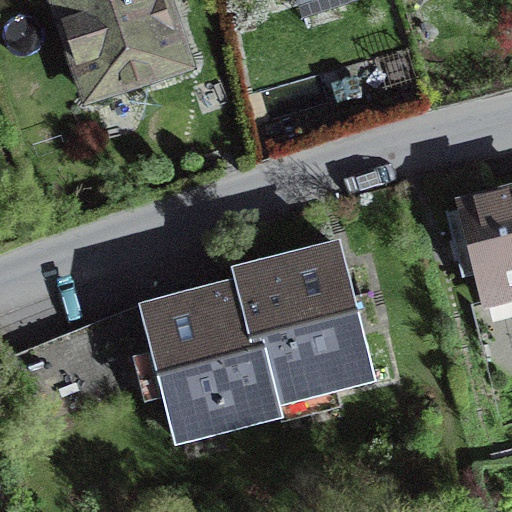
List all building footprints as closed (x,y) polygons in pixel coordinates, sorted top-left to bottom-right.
[(164,0),(58,0),(60,6),(54,8),(64,37),(70,35),(91,96),(186,64),(164,0)] [(301,0),(305,9),(332,0),(301,0)] [(511,195),(461,208),(462,210),(447,214),(463,277),(478,274),(484,301),(511,294),(511,195)] [(368,374),(337,251),(239,276),(243,288),(148,312),(179,436),(276,412),(272,399),(368,374)] [(132,351),(118,312),(25,344),(42,392),(154,353),(151,344),(132,351)]
